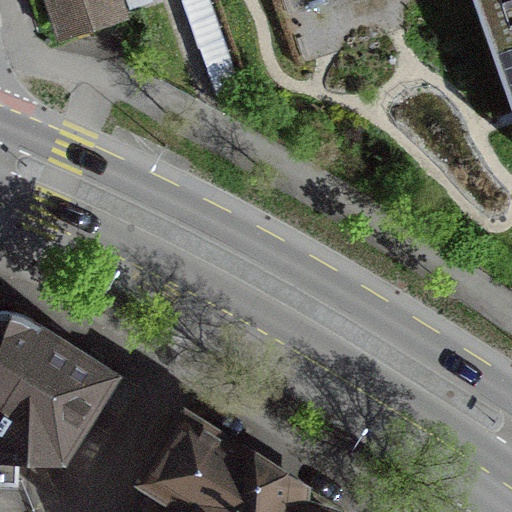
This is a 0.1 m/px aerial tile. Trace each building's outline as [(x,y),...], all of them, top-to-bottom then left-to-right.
[(109,0),(50,0),(62,39),(116,21),(109,0)] [(239,90),(203,0),(182,0),(220,97),(239,90)] [(511,0),(474,0),(511,101),(511,0)] [(16,461),(61,463),(115,377),(28,322),(18,317),(4,314),(0,314),(0,484),(15,485),(16,461)] [(327,511),(185,419),(145,483),(191,511),(327,511)]
